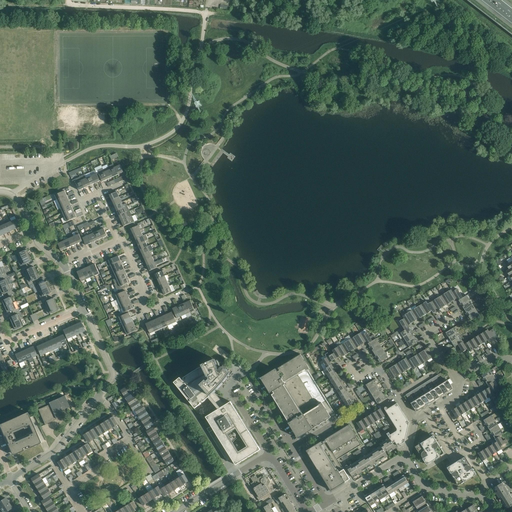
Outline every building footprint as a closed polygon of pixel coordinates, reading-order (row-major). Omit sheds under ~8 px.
[(110,126),(110,111),(98,111),(98,109),(60,109),(59,127),(98,127),(98,126),(110,126)] [(113,164),(108,166),(108,167),(113,177),(118,175),(114,167),(113,164)] [(118,175),(123,172),(120,165),(114,167),(118,175)] [(108,167),(103,169),(107,179),(113,177),(108,167)] [(102,182),(107,179),(102,168),(97,170),(102,182)] [(96,173),(91,176),(94,183),(100,181),(96,173)] [(84,175),(79,177),(84,188),(89,186),(86,178),(84,175)] [(91,176),(86,178),(89,186),(94,183),(91,176)] [(79,177),(72,180),(74,184),(75,183),(79,190),(84,188),(79,177)] [(54,195),(56,199),(66,195),(64,190),(62,192),(61,190),(55,192),(56,194),(54,195)] [(109,195),(112,200),(119,197),(117,192),(109,195)] [(58,204),(68,199),(66,195),(56,199),(58,204)] [(114,205),(122,202),(119,197),(112,200),(114,205)] [(58,204),(60,208),(70,204),(68,199),(58,204)] [(114,205),(116,211),(127,206),(126,203),(123,204),(122,202),(114,205)] [(60,208),(62,213),(72,208),(70,204),(60,208)] [(119,216),(130,211),(127,206),(116,211),(119,216)] [(62,213),(64,217),(74,213),(72,208),(62,213)] [(130,211),(119,216),(121,221),(132,216),(130,211)] [(63,223),(76,217),(74,213),(64,217),(61,218),(63,223)] [(132,216),(121,221),(123,226),(134,221),(132,216)] [(19,226),(16,219),(11,221),(14,229),(20,226),(19,226)] [(14,229),(11,221),(5,224),(9,231),(14,229)] [(138,225),(131,229),(133,234),(140,231),(144,229),(141,222),(137,224),(138,225)] [(9,231),(5,224),(0,226),(4,233),(9,231)] [(101,238),(107,236),(104,228),(105,228),(104,225),(100,227),(101,229),(98,231),(101,238)] [(93,233),(96,240),(101,238),(98,231),(97,229),(95,230),(96,232),(93,233)] [(74,232),(72,233),(73,236),(77,244),(82,241),(77,230),(74,232)] [(90,232),(86,232),(91,243),(96,240),(93,233),(92,231),(90,232)] [(140,231),(133,234),(135,239),(143,236),(140,231)] [(82,238),(86,245),(91,243),(86,232),(84,233),(85,237),(82,238)] [(135,239),(138,244),(145,241),(148,240),(146,234),(143,236),(135,239)] [(71,246),(77,244),(73,236),(68,239),(71,246)] [(66,248),(71,246),(68,239),(63,241),(66,248)] [(61,251),(66,248),(63,241),(58,243),(61,251)] [(145,241),(138,244),(140,250),(147,246),(145,241)] [(147,246),(140,250),(142,255),(150,252),(154,250),(151,245),(147,246)] [(14,252),(15,255),(17,260),(29,255),(27,251),(26,251),(26,250),(21,252),(19,249),(14,252)] [(150,252),(142,255),(145,260),(152,257),(150,252)] [(31,260),(29,255),(17,260),(17,261),(18,261),(20,266),(21,269),(27,266),(26,263),(31,261),(30,261),(30,260),(31,260)] [(110,265),(120,261),(118,256),(108,260),(110,265)] [(145,260),(147,266),(155,262),(152,257),(145,260)] [(110,265),(112,269),(122,265),(120,261),(110,265)] [(155,262),(147,266),(150,271),(157,268),(156,265),(159,264),(157,261),(155,262)] [(99,274),(96,266),(95,264),(90,266),(95,276),(99,274)] [(112,269),(114,273),(124,269),(122,265),(112,269)] [(23,272),(25,277),(36,272),(34,268),(33,267),(34,267),(28,269),(27,266),(21,269),(23,272)] [(86,268),(90,278),(95,276),(90,266),(86,268)] [(81,270),(86,280),(90,278),(86,268),(81,270)] [(126,273),(124,269),(114,273),(116,278),(126,273)] [(77,272),(81,282),(86,280),(81,270),(77,272)] [(157,279),(165,276),(162,271),(155,274),(157,279)] [(0,281),(0,282),(0,281),(0,288),(10,284),(8,278),(15,275),(14,272),(7,275),(0,278),(0,281)] [(38,277),(36,272),(25,277),(28,282),(27,283),(29,286),(35,283),(33,280),(39,278),(39,277),(38,278),(38,277)] [(116,278),(113,279),(115,283),(128,278),(126,273),(116,278)] [(166,275),(165,276),(157,279),(160,284),(167,281),(169,280),(166,275)] [(130,282),(128,278),(115,283),(115,284),(118,291),(129,286),(127,284),(130,282)] [(46,281),(37,285),(36,286),(35,283),(29,286),(30,289),(30,288),(35,287),(37,292),(48,287),(46,283),(45,282),(46,281)] [(160,284),(162,290),(169,286),(167,281),(160,284)] [(10,284),(0,288),(0,290),(1,293),(2,293),(2,294),(1,294),(1,295),(7,292),(8,295),(14,292),(13,289),(10,284)] [(172,285),(169,286),(162,290),(164,295),(175,290),(172,285)] [(48,287),(37,292),(41,300),(47,298),(45,295),(51,292),(50,292),(50,291),(48,287)] [(446,292),(452,301),(456,299),(452,292),(451,289),(446,292)] [(457,289),(452,292),(456,299),(458,301),(458,300),(463,298),(457,289)] [(128,295),(126,291),(116,295),(118,300),(128,295)] [(2,303),(4,307),(13,303),(10,297),(15,295),(16,295),(14,292),(8,295),(10,298),(1,301),(1,302),(2,301),(3,302),(2,303)] [(447,304),(452,301),(446,292),(441,295),(447,304)] [(117,305),(130,299),(128,295),(118,300),(115,301),(115,302),(116,304),(117,305)] [(437,298),(442,307),(447,304),(441,295),(437,298)] [(459,304),(461,305),(470,300),(467,295),(463,298),(458,300),(460,303),(459,304)] [(42,303),(45,309),(56,304),(54,299),(53,300),(53,299),(54,298),(53,298),(48,301),(47,298),(41,300),(42,303)] [(438,310),(442,307),(437,298),(432,301),(438,310)] [(131,304),(130,299),(117,305),(119,309),(121,308),(131,304)] [(190,300),(186,302),(190,312),(195,310),(190,300)] [(473,304),(472,303),(470,300),(461,305),(462,307),(464,310),(473,304)] [(427,313),(431,311),(427,304),(426,301),(421,304),(427,313)] [(438,310),(432,301),(427,304),(431,311),(433,313),(438,310)] [(186,314),(190,312),(186,302),(181,304),(186,314)] [(15,308),(13,303),(4,307),(6,311),(7,312),(6,312),(6,313),(12,310),(13,313),(19,310),(18,307),(17,307),(15,308)] [(58,308),(56,304),(45,309),(47,314),(59,309),(58,309),(57,309),(57,308),(58,308)] [(134,308),(131,304),(121,308),(123,313),(134,308)] [(181,316),(186,314),(181,304),(177,306),(181,316)] [(421,304),(416,307),(422,316),(427,313),(421,304)] [(465,313),(466,315),(476,309),(473,304),(464,310),(466,313),(465,313)] [(177,318),(181,316),(177,306),(172,308),(177,318)] [(412,310),(418,319),(422,316),(416,307),(412,310)] [(470,319),(478,314),(476,309),(466,315),(467,316),(468,316),(470,319)] [(10,318),(10,319),(12,324),(23,319),(23,318),(22,319),(20,313),(19,310),(13,313),(14,316),(9,318),(10,318)] [(413,322),(418,319),(412,310),(407,313),(413,322)] [(408,325),(413,322),(407,313),(406,311),(401,314),(404,318),(408,325)] [(131,317),(129,312),(119,317),(121,321),(131,317)] [(172,324),(176,322),(172,312),(167,314),(172,324)] [(167,326),(172,324),(167,314),(163,316),(167,326)] [(163,328),(167,326),(163,316),(159,318),(163,328)] [(121,321),(123,326),(133,321),(131,317),(121,321)] [(159,330),(163,328),(159,318),(154,320),(159,330)] [(404,318),(399,321),(405,330),(410,327),(408,325),(404,318)] [(23,319),(12,324),(13,328),(14,328),(14,329),(23,325),(20,320),(23,319)] [(154,332),(159,330),(154,320),(150,322),(154,332)] [(125,330),(135,326),(133,321),(123,326),(125,330)] [(80,322),(76,324),(76,325),(80,333),(84,331),(81,323),(81,322),(80,322)] [(150,334),(154,332),(150,322),(145,324),(150,334)] [(80,333),(76,325),(72,327),(75,335),(80,333)] [(137,330),(135,326),(125,330),(127,335),(137,330)] [(72,327),(67,328),(71,337),(75,335),(72,327)] [(403,337),(413,332),(412,330),(411,331),(409,328),(410,327),(405,330),(400,333),(403,337)] [(445,333),(448,337),(457,332),(455,329),(456,329),(455,327),(445,333)] [(71,337),(67,328),(63,331),(66,339),(71,337)] [(488,329),(483,332),(488,340),(492,337),(493,339),(498,336),(493,328),(489,331),(488,329)] [(362,335),(366,342),(367,344),(368,344),(376,339),(373,335),(370,337),(366,332),(362,335)] [(413,332),(403,337),(406,342),(415,337),(413,334),(414,333),(413,332)] [(451,342),(460,336),(459,335),(457,332),(448,337),(451,342)] [(488,340),(483,332),(478,335),(483,343),(488,340)] [(361,345),(366,342),(362,335),(360,333),(355,335),(361,345)] [(63,335),(58,337),(62,346),(67,344),(63,335)] [(351,338),(356,348),(361,345),(355,335),(351,338)] [(478,335),(473,338),(478,346),(483,343),(478,335)] [(462,338),(460,336),(451,342),(454,347),(458,345),(463,341),(461,338),(462,338)] [(58,337),(54,339),(58,348),(62,346),(58,337)] [(417,340),(415,337),(406,342),(409,347),(418,341),(417,339),(417,340)] [(346,341),(352,350),(356,348),(351,338),(346,341)] [(370,349),(379,343),(376,338),(376,339),(368,344),(370,346),(369,347),(370,349)] [(469,341),(472,346),(474,349),(478,346),(473,338),(469,341)] [(54,339),(49,341),(53,350),(58,348),(54,339)] [(49,341),(45,343),(49,352),(53,350),(49,341)] [(341,344),(347,353),(352,350),(346,341),(341,344)] [(460,354),(467,349),(464,344),(463,341),(458,345),(461,349),(458,351),(460,354)] [(468,341),(464,344),(467,349),(469,352),(474,349),(472,346),(469,341),(468,341)] [(45,343),(41,345),(44,354),(49,352),(45,343)] [(374,353),(382,348),(379,343),(370,349),(371,350),(372,350),(374,353)] [(341,355),(342,356),(347,353),(341,344),(337,347),(341,355)] [(44,354),(41,345),(36,347),(40,356),(44,354)] [(33,347),(28,349),(32,357),(37,355),(33,347)] [(337,347),(331,350),(333,353),(336,358),(341,355),(337,347)] [(376,358),(385,352),(382,348),(374,353),(376,356),(375,356),(376,358)] [(28,349),(24,351),(28,359),(29,363),(34,361),(32,357),(28,349)] [(427,361),(432,358),(426,349),(421,352),(427,361)] [(24,351),(19,353),(23,361),(28,359),(24,351)] [(330,351),(325,354),(325,355),(327,357),(330,362),(332,360),(334,359),(336,358),(333,353),(331,354),(330,351)] [(385,352),(376,358),(377,360),(378,359),(380,362),(388,357),(385,352)] [(417,355),(422,364),(427,361),(421,352),(417,355)] [(15,355),(20,367),(25,365),(23,361),(19,353),(15,355)] [(322,403),(318,404),(319,406),(304,416),(303,414),(302,415),(283,384),(284,383),(283,382),(305,369),(306,370),(309,368),(306,363),(306,360),(305,361),(300,354),(296,357),(298,359),(296,360),(294,358),(290,360),(291,363),(289,364),(288,362),(284,364),(285,367),(283,368),(282,366),(278,368),(279,370),(277,372),(276,369),(270,373),(271,374),(267,377),(266,375),(263,377),(264,379),(262,380),(263,381),(262,382),(269,393),(270,393),(273,391),(274,393),(271,395),(274,399),(276,397),(278,400),(275,401),(278,405),(280,404),(281,406),(279,407),(282,411),(284,410),(285,412),(283,413),(285,417),(288,416),(289,418),(287,420),(292,428),(294,427),(297,431),(294,432),(296,435),(298,434),(299,436),(300,435),(301,436),(312,429),(312,428),(310,426),(313,425),(314,427),(318,424),(317,422),(319,421),(320,423),(324,421),(323,418),(325,417),(326,419),(330,417),(326,410),(327,409),(325,408),(322,403)] [(412,358),(418,367),(422,364),(417,355),(412,358)] [(331,365),(330,362),(327,357),(319,362),(321,365),(324,363),(327,368),(331,365)] [(401,361),(407,370),(411,367),(407,360),(406,358),(401,361)] [(418,367),(412,358),(407,360),(411,367),(413,370),(418,367)] [(219,370),(220,370),(219,371),(218,367),(220,367),(217,360),(216,361),(215,359),(202,365),(202,366),(195,370),(188,374),(181,379),(180,377),(174,382),(195,408),(201,403),(200,403),(202,401),(202,402),(208,397),(211,401),(215,406),(216,407),(218,409),(206,417),(206,418),(211,426),(231,458),(235,465),(239,463),(257,452),(260,449),(258,446),(249,432),(241,419),(233,405),(230,401),(225,405),(214,392),(220,386),(225,380),(230,373),(225,369),(226,367),(223,365),(219,370)] [(396,364),(402,373),(407,370),(401,361),(396,364)] [(392,367),(397,376),(402,373),(396,364),(392,367)] [(324,369),(327,374),(334,369),(331,365),(327,368),(324,369)] [(397,376),(392,367),(385,371),(389,377),(391,376),(393,379),(397,376)] [(334,369),(327,374),(330,379),(337,374),(334,369)] [(490,370),(481,375),(483,378),(483,379),(484,380),(493,375),(490,370)] [(330,379),(333,383),(340,379),(337,374),(330,379)] [(493,375),(484,380),(485,382),(485,381),(487,384),(492,382),(496,379),(493,375)] [(447,380),(443,383),(448,392),(449,392),(448,392),(451,390),(453,389),(450,384),(453,383),(450,378),(447,380)] [(333,383),(335,388),(343,383),(340,379),(333,383)] [(369,390),(377,384),(375,381),(376,381),(375,379),(366,385),(369,390)] [(301,390),(306,387),(302,381),(298,384),(301,390)] [(489,387),(492,392),(500,387),(498,385),(495,386),(492,382),(487,384),(489,387)] [(335,388),(338,393),(346,388),(343,383),(335,388)] [(444,395),(444,394),(448,392),(443,383),(438,386),(444,395)] [(377,384),(369,390),(372,394),(381,389),(380,387),(379,387),(377,384)] [(124,395),(131,391),(128,386),(121,390),(124,395)] [(438,386),(434,388),(439,398),(439,397),(443,395),(444,395),(438,386)] [(489,387),(485,390),(489,397),(494,395),(492,392),(489,387)] [(338,393),(341,397),(349,393),(346,388),(338,393)] [(434,388),(429,391),(435,401),(435,400),(439,397),(439,398),(434,388)] [(381,389),(372,394),(374,399),(383,394),(381,391),(382,390),(381,389)] [(485,390),(480,393),(485,400),(489,397),(485,390)] [(124,395),(127,400),(134,396),(131,391),(124,395)] [(429,391),(424,394),(430,404),(430,403),(434,400),(435,401),(429,391)] [(341,397),(344,402),(352,397),(349,393),(341,397)] [(480,393),(475,396),(480,403),(485,400),(480,393)] [(374,399),(377,404),(386,398),(385,396),(385,397),(383,394),(374,399)] [(424,394),(420,397),(426,406),(425,406),(430,403),(430,404),(424,394)] [(49,400),(36,406),(38,410),(45,425),(56,420),(56,419),(55,418),(63,414),(62,410),(69,407),(64,396),(50,402),(49,400)] [(128,407),(130,405),(137,401),(134,396),(127,400),(125,402),(128,407)] [(470,399),(472,401),(475,406),(480,403),(475,396),(470,399)] [(347,407),(355,402),(352,397),(344,402),(347,407)] [(421,409),(423,407),(425,406),(426,406),(420,397),(415,400),(421,409)] [(470,399),(466,401),(470,409),(475,406),(472,401),(470,399)] [(416,412),(419,410),(421,409),(415,400),(410,403),(416,412)] [(135,409),(140,405),(137,401),(130,405),(134,410),(135,409)] [(466,401),(461,404),(466,412),(470,409),(466,401)] [(390,439),(392,443),(395,442),(398,446),(404,442),(409,422),(397,403),(385,410),(397,429),(396,431),(390,435),(389,433),(387,434),(390,439)] [(461,404),(456,407),(461,415),(466,412),(461,404)] [(135,409),(138,414),(145,410),(142,405),(140,405),(135,409)] [(461,415),(456,407),(451,410),(455,415),(452,417),(454,420),(461,415)] [(375,411),(380,419),(385,416),(380,408),(375,411)] [(141,419),(148,414),(145,410),(138,414),(141,419)] [(371,414),(375,422),(380,419),(375,411),(371,414)] [(35,431),(32,425),(29,418),(29,417),(28,416),(28,415),(27,412),(0,424),(0,428),(3,436),(9,450),(12,455),(16,454),(40,443),(35,431)] [(141,419),(144,424),(151,419),(148,414),(141,419)] [(366,417),(371,425),(375,422),(371,414),(366,417)] [(495,420),(492,415),(483,420),(485,423),(484,424),(485,425),(495,420)] [(108,420),(113,427),(118,424),(113,417),(108,420)] [(361,420),(366,428),(371,425),(366,417),(361,420)] [(145,430),(154,424),(151,419),(144,424),(142,425),(145,430)] [(103,423),(108,430),(113,427),(108,420),(103,423)] [(366,428),(361,420),(356,423),(360,428),(357,430),(359,432),(366,428)] [(495,420),(485,425),(486,427),(487,427),(489,430),(498,424),(495,420)] [(99,426),(103,433),(108,430),(103,423),(99,426)] [(361,445),(349,424),(324,439),(325,440),(323,441),(322,441),(306,450),(331,491),(350,479),(337,459),(361,445)] [(490,433),(491,435),(500,429),(498,424),(489,430),(491,433),(490,433)] [(94,429),(98,436),(103,433),(99,426),(94,429)] [(146,431),(149,436),(156,432),(153,427),(146,431)] [(89,432),(93,439),(98,436),(94,429),(89,432)] [(503,434),(500,429),(491,435),(492,436),(493,436),(495,439),(500,436),(503,434)] [(84,435),(88,442),(93,439),(89,432),(84,435)] [(156,432),(149,436),(147,437),(150,442),(152,441),(159,437),(156,432)] [(437,442),(437,441),(433,435),(420,443),(415,447),(426,465),(442,454),(444,453),(437,442)] [(500,436),(495,439),(496,441),(500,446),(507,442),(506,439),(503,441),(500,436)] [(162,441),(159,437),(152,441),(155,446),(162,441)] [(361,456),(357,458),(359,461),(347,468),(353,477),(387,456),(385,452),(387,450),(388,452),(395,448),(392,443),(390,439),(384,442),(383,439),(381,440),(383,443),(380,445),(381,447),(376,450),(375,447),(371,449),(373,452),(363,459),(361,456)] [(153,447),(156,452),(165,446),(162,441),(155,446),(153,447)] [(500,446),(496,441),(492,444),(497,452),(502,449),(500,446)] [(88,444),(83,447),(87,454),(92,451),(88,444)] [(492,455),(497,452),(492,444),(487,447),(492,455)] [(160,456),(168,451),(165,446),(156,452),(159,457),(160,456)] [(78,450),(82,457),(87,454),(83,447),(78,450)] [(487,447),(483,450),(487,458),(492,455),(487,447)] [(78,450),(73,453),(77,460),(81,466),(86,463),(82,457),(78,450)] [(489,461),(487,458),(483,450),(478,453),(490,473),(495,470),(492,465),(489,467),(486,463),(489,461)] [(163,461),(164,460),(171,456),(168,451),(160,456),(163,461)] [(77,460),(73,453),(68,456),(72,463),(77,460)] [(72,463),(68,456),(63,459),(68,466),(72,463)] [(167,465),(174,461),(171,456),(164,460),(167,465)] [(476,474),(474,471),(472,467),(465,456),(463,457),(447,467),(458,486),(476,474)] [(63,459),(58,462),(63,469),(64,472),(69,469),(68,466),(63,459)] [(182,471),(177,474),(178,476),(179,477),(183,484),(188,481),(184,473),(182,471)] [(35,483),(42,479),(39,474),(32,478),(35,483)] [(251,487),(259,500),(270,493),(269,492),(270,492),(269,491),(274,489),(270,483),(270,482),(270,481),(268,478),(267,478),(266,477),(263,477),(262,477),(261,476),(257,478),(255,475),(250,478),(253,481),(253,482),(251,483),(252,486),(251,487)] [(408,482),(404,476),(403,475),(398,478),(403,485),(408,482)] [(173,479),(174,480),(179,487),(183,484),(179,477),(178,476),(173,479)] [(42,479),(35,483),(38,488),(45,484),(48,482),(45,477),(42,479)] [(394,481),(398,488),(403,485),(398,478),(394,481)] [(170,483),(174,490),(179,487),(174,480),(170,483)] [(389,484),(394,491),(398,488),(394,481),(389,484)] [(502,482),(493,488),(506,509),(510,507),(510,506),(511,504),(511,498),(511,497),(511,492),(509,494),(502,482)] [(170,483),(165,486),(169,493),(174,490),(170,483)] [(48,489),(45,484),(38,488),(41,493),(48,489)] [(164,484),(159,487),(162,493),(164,496),(169,493),(165,486),(164,484)] [(383,484),(378,487),(384,497),(389,494),(384,487),(383,484)] [(394,491),(389,484),(384,487),(389,494),(394,491)] [(156,487),(153,489),(157,496),(162,493),(159,487),(157,485),(155,486),(156,487)] [(152,487),(147,490),(148,492),(153,499),(157,496),(153,489),(152,487)] [(378,487),(373,490),(378,497),(380,500),(384,497),(378,487)] [(44,498),(51,494),(48,489),(41,493),(44,498)] [(369,493),(373,500),(378,497),(373,490),(369,493)] [(153,499),(148,492),(143,495),(148,502),(153,499)] [(281,502),(288,498),(285,493),(280,497),(278,494),(273,497),(275,500),(278,498),(281,502)] [(369,493),(364,496),(369,503),(370,506),(375,503),(373,500),(369,493)] [(423,499),(420,494),(411,500),(414,504),(423,499)] [(148,502),(143,495),(138,498),(143,505),(148,502)] [(45,506),(52,502),(49,497),(42,501),(45,506)] [(0,508),(8,503),(5,498),(0,500),(0,508)] [(264,511),(265,511),(272,508),(269,503),(272,501),(271,498),(265,502),(267,505),(262,508),(264,511)] [(281,502),(284,507),(291,503),(288,498),(281,502)] [(414,504),(417,509),(426,503),(423,499),(414,504)] [(45,506),(48,511),(55,507),(52,502),(45,506)] [(128,505),(133,511),(138,509),(133,502),(128,505)] [(8,503),(0,508),(0,511),(6,511),(11,508),(8,503)] [(294,507),(291,503),(284,507),(287,511),(294,507)] [(422,511),(429,508),(426,503),(417,509),(418,511),(422,511)]
